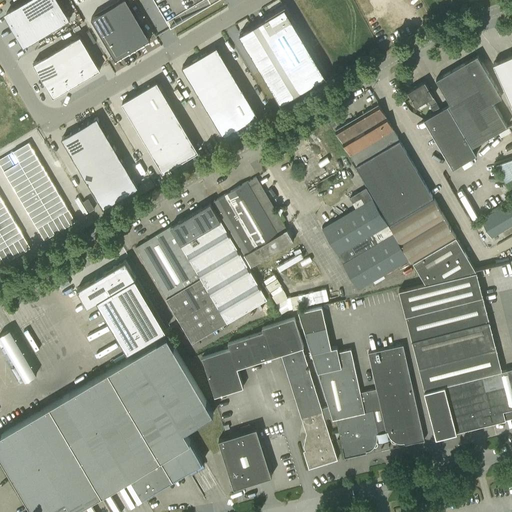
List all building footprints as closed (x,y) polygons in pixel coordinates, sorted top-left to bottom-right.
[(6,12),(9,17),(7,18),(20,39),(21,38),(24,42),(29,40),(30,41),(70,18),(59,0),(23,0),(10,8),(11,9),(6,12)] [(127,0),(119,0),(91,17),(116,59),(150,38),(127,0)] [(195,12),(215,0),(197,0),(191,4),(195,12)] [(305,0),(341,61),(365,47),(337,0),(305,0)] [(280,102),(326,75),(306,42),(285,6),(239,33),(280,102)] [(87,28),(81,32),(90,45),(96,42),(87,28)] [(80,35),(34,62),(53,96),(100,68),(80,35)] [(182,66),(223,135),(243,123),(258,115),(257,113),(227,63),(217,46),(182,66)] [(511,50),(493,59),(511,102),(511,50)] [(450,103),(448,104),(473,145),(507,125),(493,101),(502,96),(477,54),(436,79),(450,103)] [(198,150),(157,81),(122,102),(163,171),(198,150)] [(407,91),(416,106),(427,99),(434,112),(424,118),(424,119),(443,109),(442,108),(441,108),(433,95),(425,81),(407,91)] [(390,222),(433,196),(378,104),(335,129),(390,222)] [(473,145),(448,104),(442,108),(443,109),(424,119),(453,168),(477,153),(473,145)] [(138,186),(97,117),(62,137),(103,207),(138,186)] [(16,155),(31,146),(28,141),(13,150),(16,155)] [(31,146),(16,155),(19,160),(34,151),(31,146)] [(13,150),(8,153),(11,158),(14,164),(19,160),(16,155),(13,150)] [(37,156),(34,151),(19,160),(22,166),(37,156)] [(11,158),(8,153),(0,157),(0,163),(0,164),(11,158)] [(41,162),(37,156),(22,166),(25,171),(41,162)] [(14,164),(11,158),(0,164),(3,170),(14,164)] [(509,180),(511,185),(511,159),(496,165),(505,181),(509,180)] [(19,160),(14,164),(3,170),(6,175),(22,166),(19,160)] [(44,167),(41,162),(25,171),(28,176),(44,167)] [(22,166),(6,175),(10,180),(25,171),(22,166)] [(44,167),(28,176),(31,181),(47,172),(44,167)] [(28,176),(25,171),(10,180),(13,185),(28,176)] [(47,172),(31,181),(34,186),(50,177),(47,172)] [(31,181),(28,176),(13,185),(16,190),(31,181)] [(247,180),(214,200),(215,204),(252,264),(294,239),(258,179),(256,176),(248,181),(247,180)] [(50,177),(34,186),(37,192),(53,182),(50,177)] [(34,186),(31,181),(16,190),(19,196),(34,186)] [(56,188),(53,182),(37,192),(40,197),(56,188)] [(37,192),(34,186),(19,196),(22,201),(37,192)] [(375,283),(385,277),(383,273),(408,258),(366,187),(316,217),(359,288),(373,279),(375,283)] [(56,188),(40,197),(43,202),(59,193),(56,188)] [(40,197),(37,192),(22,201),(25,206),(40,197)] [(62,198),(59,193),(43,202),(47,207),(62,198)] [(40,197),(25,206),(28,211),(43,202),(40,197)] [(65,203),(62,198),(47,207),(50,212),(65,203)] [(434,199),(389,225),(409,258),(412,262),(413,261),(426,283),(400,290),(419,366),(420,374),(421,374),(425,390),(424,390),(436,436),(493,422),(511,417),(511,367),(502,370),(496,347),(477,270),(476,269),(475,268),(434,198),(434,199)] [(511,200),(481,219),(492,237),(501,232),(511,225),(511,200)] [(43,202),(28,211),(31,216),(47,207),(43,202)] [(210,202),(178,221),(136,247),(193,342),(267,298),(210,202)] [(65,203),(50,212),(53,217),(58,214),(63,211),(68,208),(65,203)] [(5,204),(0,206),(0,213),(8,209),(5,204)] [(50,212),(47,207),(31,216),(34,221),(50,212)] [(75,220),(68,208),(63,211),(70,223),(75,220)] [(0,220),(11,214),(8,209),(0,213),(0,220)] [(63,211),(58,214),(65,226),(70,223),(63,211)] [(50,212),(34,221),(37,227),(42,224),(47,220),(53,217),(50,212)] [(0,227),(14,219),(11,214),(0,220),(0,227)] [(58,214),(53,217),(60,229),(65,226),(58,214)] [(53,217),(47,220),(55,233),(60,229),(53,217)] [(14,219),(0,227),(0,230),(2,234),(17,225),(14,219)] [(55,233),(47,220),(42,224),(49,236),(55,233)] [(49,236),(42,224),(37,227),(44,239),(49,236)] [(20,230),(17,225),(2,234),(5,239),(20,230)] [(24,235),(20,230),(5,239),(8,244),(13,241),(18,238),(24,235)] [(31,247),(24,235),(18,238),(26,250),(31,247)] [(18,238),(13,241),(20,253),(26,250),(18,238)] [(8,244),(5,239),(0,241),(0,248),(3,247),(8,244)] [(13,241),(8,244),(15,256),(20,253),(13,241)] [(8,244),(3,247),(10,259),(15,256),(8,244)] [(10,259),(3,247),(0,248),(0,254),(5,262),(10,259)] [(97,300),(103,310),(127,351),(166,329),(137,279),(125,260),(78,288),(88,305),(97,300)] [(63,270),(54,275),(62,288),(70,283),(63,270)] [(326,288),(287,295),(276,273),(264,279),(280,312),(284,310),(312,305),(307,307),(309,307),(320,301),(329,299),(326,288)] [(336,418),(345,457),(381,449),(378,433),(387,431),(390,447),(424,439),(403,344),(368,352),(376,387),(361,391),(351,347),(338,350),(337,345),(331,346),(322,304),(298,310),(328,405),(321,408),(302,345),(304,345),(294,315),(262,326),(263,329),(228,341),(230,346),(202,355),(215,395),(243,386),(237,367),(282,353),(283,358),(303,420),(307,432),(304,445),(306,450),(304,450),(303,450),(309,467),(338,458),(324,418),(331,415),(333,419),(336,418)] [(37,373),(10,328),(5,331),(0,334),(0,336),(0,337),(26,380),(31,377),(37,373)] [(0,434),(0,453),(34,511),(45,511),(67,499),(73,510),(80,506),(99,494),(131,475),(143,496),(188,470),(203,461),(200,456),(184,430),(214,412),(184,362),(168,334),(126,359),(106,371),(0,434)] [(226,436),(218,439),(222,450),(234,487),(272,475),(262,443),(257,426),(226,436)]
